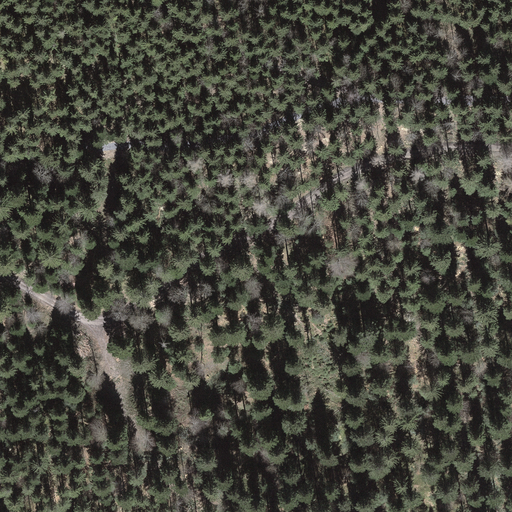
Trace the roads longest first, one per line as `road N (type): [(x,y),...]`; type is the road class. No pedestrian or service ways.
road 1 (track): [(0,273),(87,320),(112,316),(268,227),(354,166),(429,148),(511,144)]
road 2 (track): [(87,320),(140,451)]
